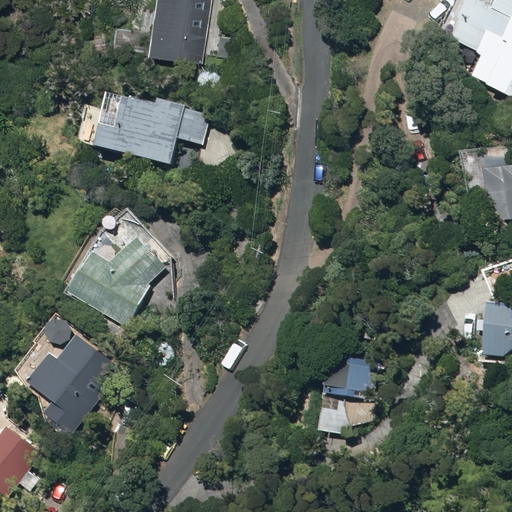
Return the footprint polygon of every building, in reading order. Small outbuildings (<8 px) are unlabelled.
[(202,65),(210,0),(159,0),(152,58),(202,65)] [(470,76),(510,96),(511,92),(511,0),(494,0),(491,8),(473,0),(468,0),(451,36),(482,51),(470,76)] [(96,146),(168,164),(175,135),(203,143),(211,113),(155,98),(154,106),(122,97),(115,126),(101,123),(96,146)] [(511,149),(481,154),(491,222),(511,219),(511,149)] [(162,268),(136,239),(108,264),(94,255),(70,293),(121,326),(146,288),(143,286),(162,268)] [(511,254),(511,255),(476,274),(489,297),(511,284),(511,254)] [(511,304),(489,302),(484,354),(500,355),(511,344),(511,304)] [(51,352),(30,381),(54,399),(43,413),(71,433),(121,367),(76,335),(59,357),(51,352)] [(382,362),(335,356),(328,429),(354,431),(355,426),(376,422),(382,362)] [(0,491),(5,496),(41,452),(10,426),(0,438),(0,491)]
